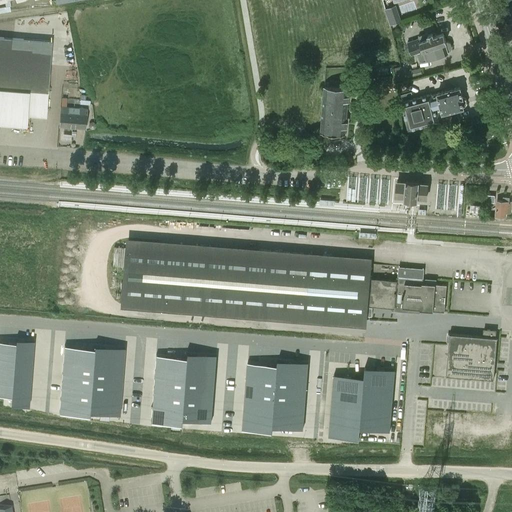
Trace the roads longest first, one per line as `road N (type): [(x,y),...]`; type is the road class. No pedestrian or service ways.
road 1 (residential): [(507,324),(387,331),(369,348),(0,320)]
road 2 (unclassified): [(511,477),(229,466),(0,432)]
road 3 (unclassified): [(265,170),(390,163),(511,172)]
road 4 (unclassified): [(265,170),(55,154)]
road 5 (unknown): [(54,8),(63,44),(55,154)]
